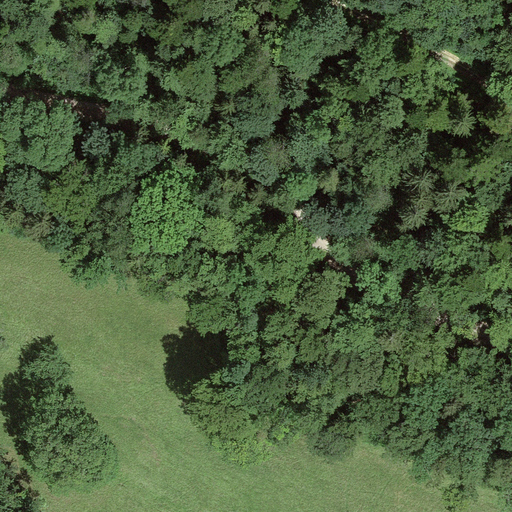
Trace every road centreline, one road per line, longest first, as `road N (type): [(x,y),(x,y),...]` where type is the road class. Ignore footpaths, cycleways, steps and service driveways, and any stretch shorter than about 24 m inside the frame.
road 1 (track): [(511,342),(399,297),(279,183),(203,141),(0,90)]
road 2 (track): [(511,96),(329,0)]
